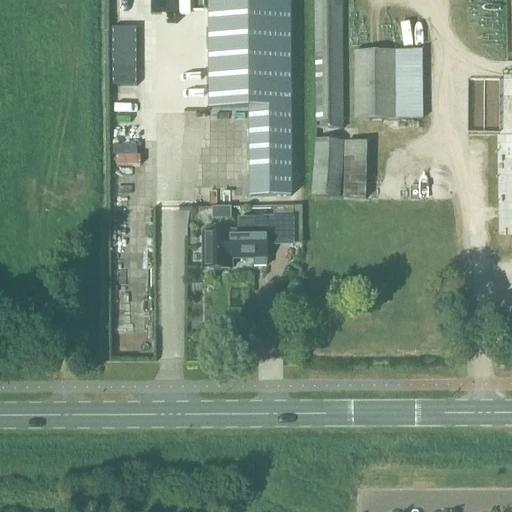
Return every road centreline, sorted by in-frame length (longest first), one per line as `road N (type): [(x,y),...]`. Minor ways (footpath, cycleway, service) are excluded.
road 1 (tertiary): [(0,416),(511,412)]
road 2 (residential): [(511,504),(369,511)]
